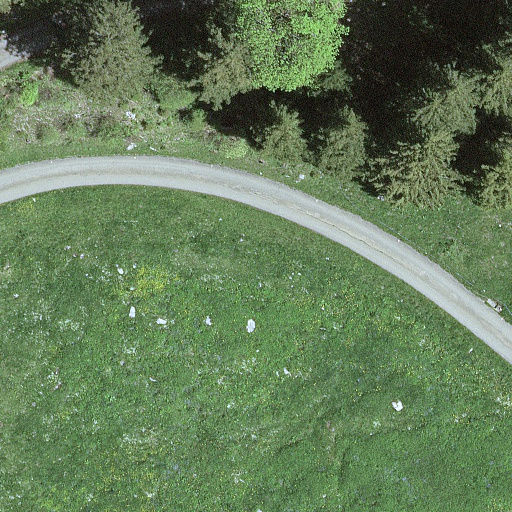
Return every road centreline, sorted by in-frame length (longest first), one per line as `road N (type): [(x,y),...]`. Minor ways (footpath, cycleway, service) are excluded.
road 1 (unclassified): [(0,187),(136,170),(218,181),(288,202),(381,246),(511,342)]
road 2 (unclassified): [(137,0),(0,50)]
